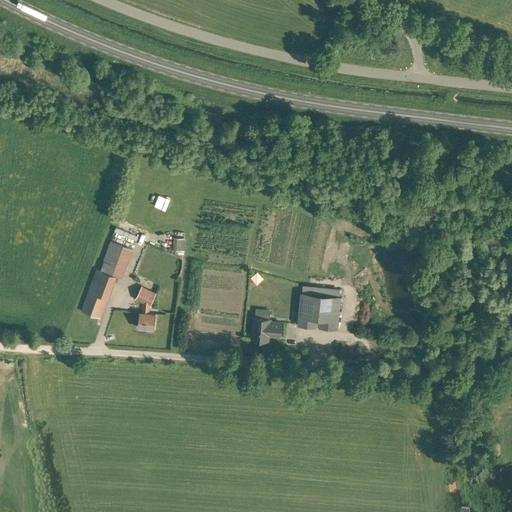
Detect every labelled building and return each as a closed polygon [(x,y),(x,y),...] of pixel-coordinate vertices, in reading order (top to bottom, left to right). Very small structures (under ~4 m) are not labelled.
[(177,247),(186,248),(186,236),(177,235),(177,247)] [(122,278),(133,249),(110,240),(100,270),(96,269),(81,310),(100,317),(116,276),(122,278)] [(150,306),(156,293),(141,286),(135,299),(143,302),(142,312),(140,312),(138,327),(154,329),(155,314),(149,313),(149,306),(150,306)] [(338,329),(341,295),(301,291),(297,325),(338,329)] [(280,336),(281,322),(270,321),(270,319),(254,317),(252,339),(268,340),(268,335),(280,336)]
